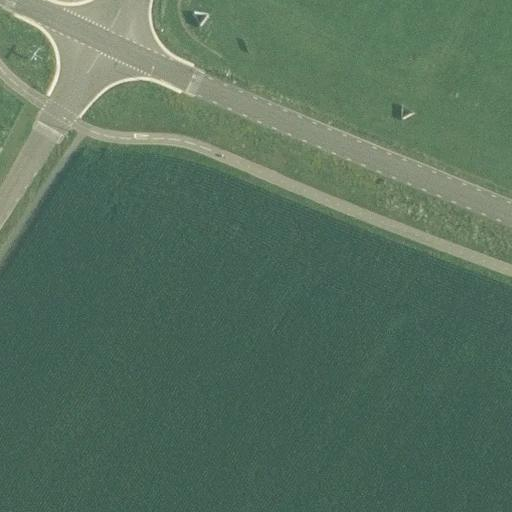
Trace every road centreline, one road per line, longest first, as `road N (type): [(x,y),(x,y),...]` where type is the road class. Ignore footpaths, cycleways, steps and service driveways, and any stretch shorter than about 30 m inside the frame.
road 1 (secondary): [(511,214),(100,40)]
road 2 (tertiary): [(0,207),(100,40)]
